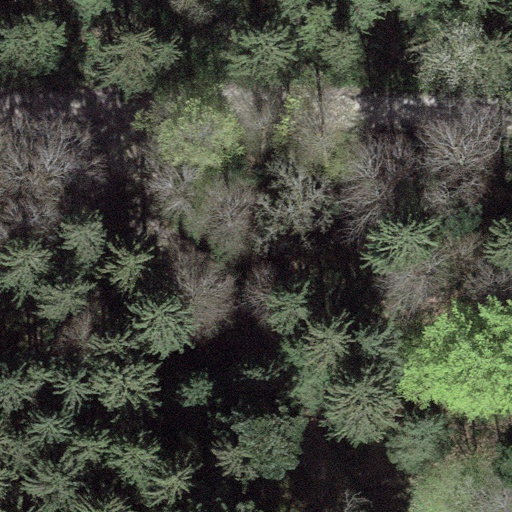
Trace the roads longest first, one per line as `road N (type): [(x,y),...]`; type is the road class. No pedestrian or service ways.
road 1 (track): [(338,511),(257,363),(126,206),(0,115)]
road 2 (track): [(511,113),(0,100)]
